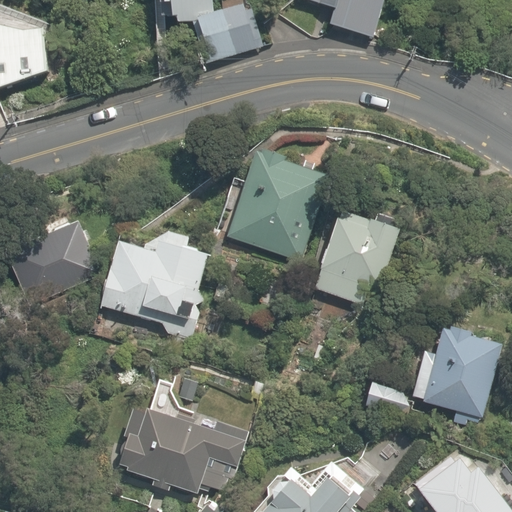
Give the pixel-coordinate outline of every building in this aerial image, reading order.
[(147,0),(147,4),(162,4),(162,25),(184,25),(198,67),(257,46),(240,0),(231,0),(205,9),(205,0),(147,0)] [(367,37),(379,0),(305,0),(331,8),(326,24),(367,37)] [(0,87),(49,68),(31,20),(8,29),(2,14),(0,14),(0,87)] [(326,172),(242,151),(220,240),(303,261),(326,172)] [(367,288),(380,292),(398,225),(332,207),(310,290),(362,305),(367,288)] [(77,268),(76,221),(16,222),(17,269),(77,268)] [(193,306),(207,245),(138,230),(135,245),(109,240),(94,308),(139,318),(141,310),(173,317),(176,302),(193,306)] [(421,351),(409,397),(484,417),(504,344),(439,327),(431,354),(421,351)] [(404,391),(362,379),(357,395),(400,407),(404,391)] [(247,436),(125,404),(110,458),(121,461),(118,473),(150,481),(147,491),(165,496),(167,488),(197,496),(199,487),(220,493),(226,469),(238,472),(247,436)] [(358,511),(347,501),(379,466),(362,450),(350,463),(334,448),(305,479),(290,465),(246,511),(358,511)]
